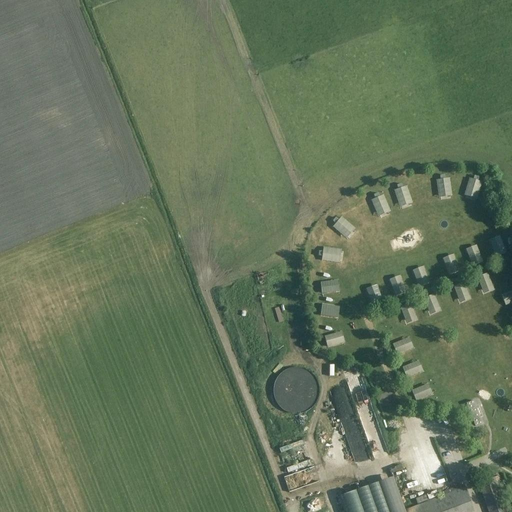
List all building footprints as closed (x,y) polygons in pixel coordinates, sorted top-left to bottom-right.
[(472,178),(468,196),(481,199),(484,180),(472,178)] [(451,180),(441,181),(443,199),(454,197),(451,180)] [(403,208),(415,204),(408,184),(396,188),(403,208)] [(383,193),(373,198),(381,216),(392,211),(383,193)] [(334,223),(349,237),(357,228),(342,214),(334,223)] [(498,259),(508,257),(503,236),(493,239),(498,259)] [(469,249),(476,268),(486,265),(478,246),(469,249)] [(342,251),(323,249),(323,258),(341,259),(342,251)] [(462,271),(455,255),(446,259),(453,275),(462,271)] [(416,269),(421,289),(431,286),(427,267),(416,269)] [(486,294),(495,292),(491,274),(481,277),(486,294)] [(399,297),(409,294),(402,275),(392,279),(399,297)] [(339,291),(339,282),(322,283),(322,292),(339,291)] [(464,306),(474,301),(466,283),(456,287),(464,306)] [(369,287),(375,303),(384,300),(378,284),(369,287)] [(432,317),(442,315),(438,295),(428,297),(432,317)] [(408,325),(418,323),(414,304),(404,306),(408,325)] [(339,318),(339,308),(322,307),(322,317),(339,318)] [(328,344),(345,341),(344,335),(327,338),(328,344)] [(413,343),(397,347),(399,354),(415,350),(413,343)] [(407,371),(421,365),(420,363),(406,368),(407,371)] [(407,370),(408,377),(425,373),(423,367),(407,370)] [(420,401),(434,396),(432,389),(417,394),(420,401)] [(466,403),(475,426),(483,423),(474,400),(466,403)] [(280,445),(283,452),(306,444),(303,436),(280,445)] [(409,445),(399,450),(401,455),(412,450),(409,445)] [(448,467),(456,464),(454,457),(445,460),(448,467)] [(283,466),(292,495),(322,486),(317,468),(315,469),(312,458),(283,466)] [(413,481),(418,478),(415,474),(420,472),(414,459),(404,464),(413,481)] [(506,511),(495,478),(478,484),(488,511),(506,511)] [(388,511),(378,483),(340,496),(345,511),(388,511)] [(474,511),(464,488),(401,511),(474,511)]
